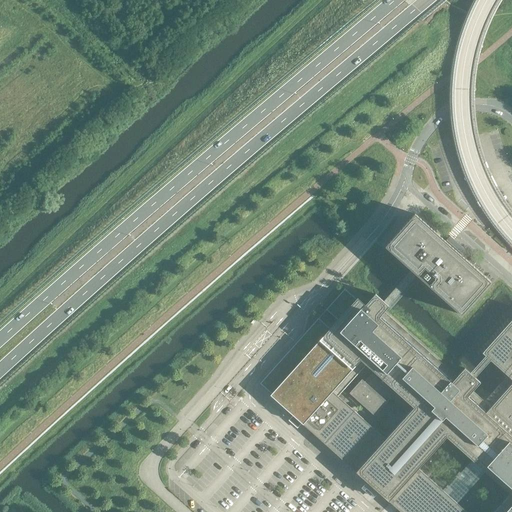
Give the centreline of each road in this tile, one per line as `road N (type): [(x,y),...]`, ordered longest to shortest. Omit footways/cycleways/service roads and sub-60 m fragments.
road 1 (trunk): [(0,372),(427,0)]
road 2 (trunk): [(392,0),(0,340)]
road 3 (unclassified): [(302,310),(376,228),(406,175)]
road 4 (unclassified): [(511,279),(406,175)]
